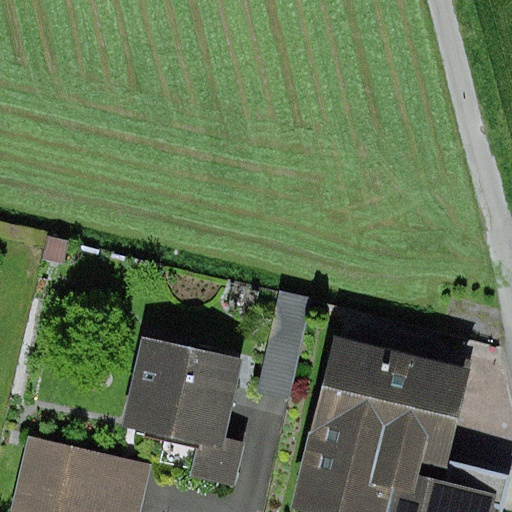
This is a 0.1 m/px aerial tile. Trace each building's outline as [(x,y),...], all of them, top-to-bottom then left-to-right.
[(70,243),(48,238),(43,260),(65,266),(70,243)] [(314,301),(281,293),(256,394),(290,402),(314,301)] [(227,439),(245,361),(145,338),(124,429),(197,446),(190,478),(236,489),(247,443),(227,439)] [(391,511),(400,473),(421,478),(449,484),(473,373),(335,343),(298,511),(391,511)] [(141,511),(152,465),(30,438),(13,511),(141,511)] [(496,511),(501,496),(449,484),(421,478),(400,473),(391,511),(496,511)]
